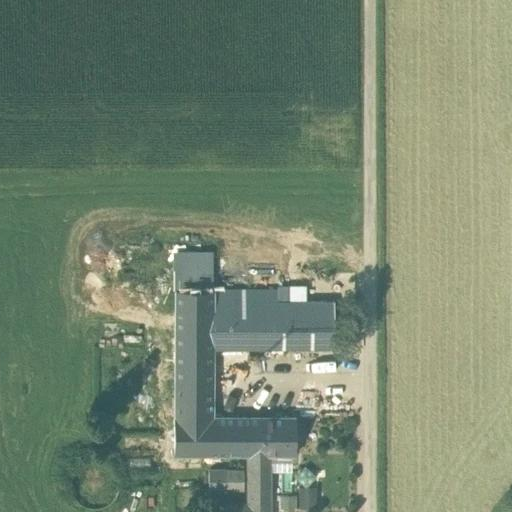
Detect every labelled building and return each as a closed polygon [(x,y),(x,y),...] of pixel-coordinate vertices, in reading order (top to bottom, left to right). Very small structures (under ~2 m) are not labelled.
[(176,258),(176,290),(212,290),(212,258),(176,258)] [(175,418),(212,418),(213,346),(274,346),(273,302),(273,290),(254,290),(212,290),(176,290),(175,418)] [(333,301),(273,302),(274,346),(333,345),(333,301)] [(245,454),(245,418),(212,418),(175,418),(174,418),(173,433),(174,454),(245,454)] [(245,418),(245,454),(274,454),(295,454),(295,418),(245,418)] [(100,461),(92,460),(84,461),(78,465),(72,471),(69,478),(68,486),(69,493),(74,501),(80,506),(88,509),(97,509),(105,507),(112,501),(116,494),(118,485),(117,477),(113,470),(107,464),(100,461)] [(244,467),(209,467),(209,488),(244,489),(244,467)] [(321,507),(320,486),(299,487),(300,508),(321,507)] [(281,508),(300,507),(298,492),(280,494),(281,508)]
